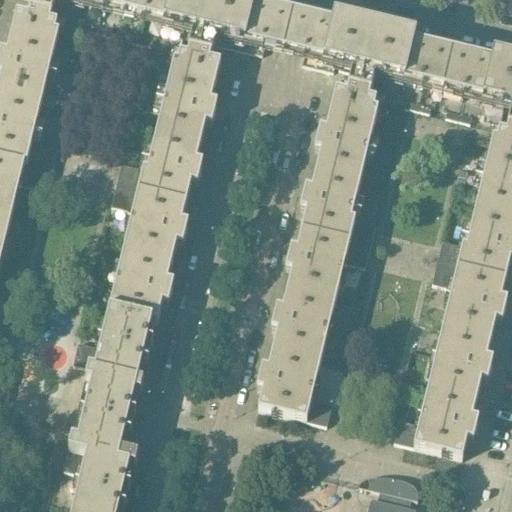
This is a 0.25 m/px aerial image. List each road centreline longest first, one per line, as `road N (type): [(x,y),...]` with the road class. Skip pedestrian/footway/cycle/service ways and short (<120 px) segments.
road 1 (residential): [(276,82),(253,94),(235,123),(146,511)]
road 2 (residential): [(206,511),(292,141),(292,108),(276,82)]
road 3 (residential): [(511,43),(341,0)]
